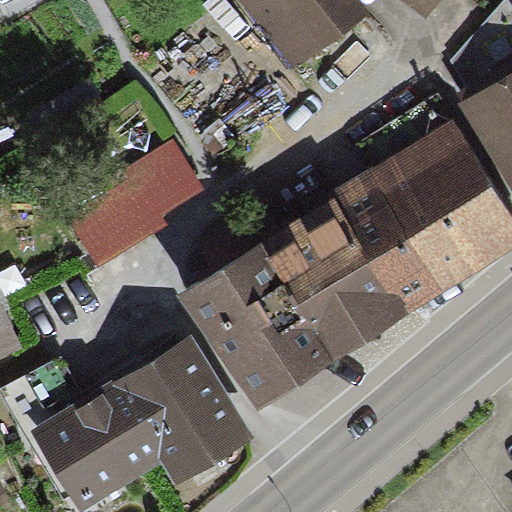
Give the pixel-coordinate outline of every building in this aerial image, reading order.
[(235,0),(289,69),(367,8),(360,0),(235,0)] [(409,0),(431,15),(441,0),(409,0)] [(511,185),(511,8),(507,0),(505,0),(452,61),(472,95),(460,103),(511,185)] [(511,253),(511,214),(454,119),(371,170),(446,293),(511,253)] [(112,190),(65,220),(95,266),(210,191),(176,139),(108,183),(112,190)] [(446,293),(371,170),(335,191),(338,197),(409,316),(446,293)] [(409,316),(338,197),(261,243),(333,361),(409,316)] [(261,243),(182,295),(258,413),(333,361),(261,243)] [(0,353),(22,347),(1,266),(0,265),(0,353)] [(29,427),(80,511),(162,461),(176,484),(254,436),(189,330),(29,427)]
